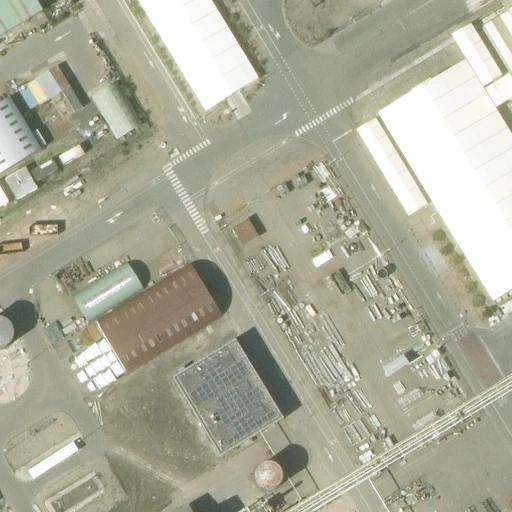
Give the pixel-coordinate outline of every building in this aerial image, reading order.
[(0,0),(0,38),(43,12),(35,0),(0,0)] [(209,0),(136,0),(205,113),(259,80),(209,0)] [(465,62),(379,113),(481,284),(492,303),(511,290),(511,136),(496,109),(511,99),(511,0),(499,0),(508,14),(483,29),(511,75),(483,91),(465,62)] [(62,92),(72,110),(80,106),(59,65),(17,87),(28,109),(62,92)] [(113,140),(140,128),(119,81),(92,93),(113,140)] [(10,99),(0,105),(0,175),(41,152),(10,99)] [(276,147),(232,174),(237,183),(282,156),(276,147)] [(38,180),(57,168),(51,159),(32,170),(38,180)] [(26,167),(3,178),(14,201),(37,190),(26,167)] [(231,227),(241,245),(257,236),(247,218),(231,227)] [(128,263),(73,298),(89,323),(144,288),(128,263)] [(189,266),(53,350),(84,401),(221,317),(189,266)] [(8,335),(8,334),(7,329),(5,325),(0,322),(0,346),(4,344),(7,340),(8,335)] [(174,381),(222,460),(285,422),(237,343),(174,381)] [(278,477),(278,476),(277,472),(275,468),(272,466),(267,464),(262,465),(258,467),(255,471),(254,476),(255,479),(257,484),(261,486),(266,488),(270,487),(274,485),(277,480),(278,477)]
